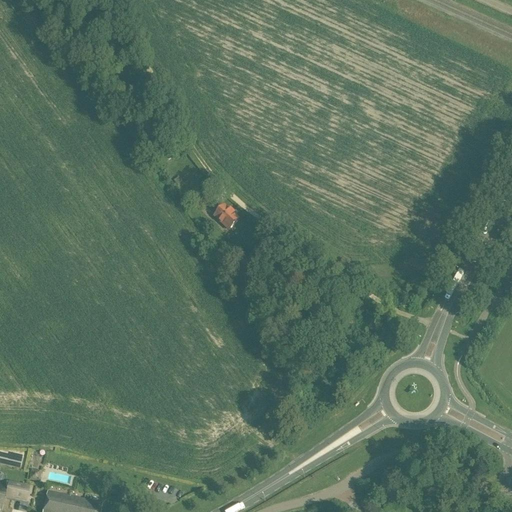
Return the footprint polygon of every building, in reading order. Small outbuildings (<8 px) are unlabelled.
[(178,177),(173,180),(177,185),(182,182),(178,177)] [(209,207),(215,201),(208,193),(210,192),(205,187),(192,200),(197,205),(199,204),(204,209),(208,205),(209,207)] [(229,230),(239,220),(234,216),(235,215),(230,211),(230,212),(225,207),(224,207),(223,206),(222,206),(219,202),(214,207),(218,210),(220,212),(215,217),(229,230)] [(10,495),(10,499),(26,502),(28,489),(12,486),(10,495)] [(100,511),(103,503),(48,492),(43,511),(100,511)]
